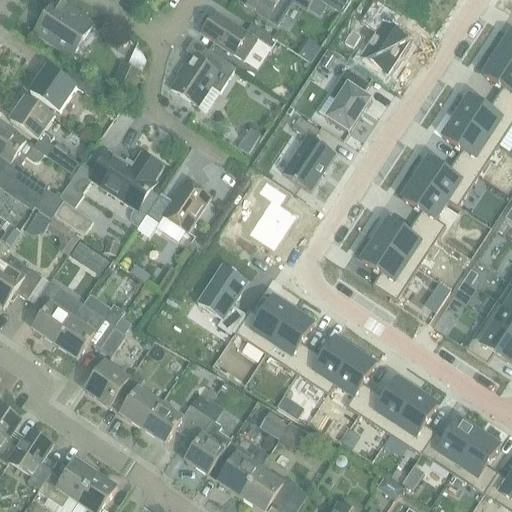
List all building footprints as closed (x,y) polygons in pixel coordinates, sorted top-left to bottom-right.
[(235,0),(251,10),(269,22),(279,29),(290,12),(280,5),(282,0),(235,0)] [(289,0),(308,12),(315,0),(289,0)] [(37,34),(42,37),(73,58),(92,29),(84,23),(87,19),(73,10),(72,12),(58,2),(37,34)] [(360,62),(386,80),(411,42),(390,28),(397,17),(375,3),(361,25),(377,36),(360,62)] [(245,64),(258,43),(271,52),(278,42),(252,25),(245,36),(216,16),(203,36),(245,64)] [(329,56),(340,43),(329,34),(318,47),(329,56)] [(511,40),(509,39),(497,58),(511,68),(511,40)] [(185,72),(172,91),(199,110),(212,90),(221,95),(237,70),(209,52),(202,63),(191,56),(182,70),(185,72)] [(329,57),(322,68),(329,72),(336,61),(329,57)] [(511,68),(497,58),(484,78),(503,90),(495,102),(511,112),(511,68)] [(48,69),(31,94),(61,114),(78,90),(98,103),(105,94),(71,71),(65,80),(48,69)] [(337,104),(326,121),(350,137),(372,103),(363,97),(369,87),(347,72),(329,99),(337,104)] [(127,73),(116,98),(131,104),(142,80),(127,73)] [(469,100),(456,120),(499,148),(511,128),(511,112),(495,102),(488,113),(469,100)] [(47,158),(76,178),(83,168),(50,145),(54,139),(46,134),(55,121),(27,101),(12,123),(39,142),(34,150),(45,157),(47,158)] [(109,108),(119,115),(124,108),(114,101),(109,108)] [(121,137),(134,143),(151,108),(138,102),(121,137)] [(307,141),(283,177),(311,196),(336,158),(314,143),(320,134),(299,120),(292,131),(307,141)] [(456,120),(443,140),(462,152),(455,164),(479,179),(499,148),(456,120)] [(40,164),(45,157),(34,150),(0,126),(0,158),(11,166),(19,154),(35,165),(40,164)] [(251,131),(239,150),(249,157),(261,138),(251,131)] [(55,209),(48,220),(79,241),(81,243),(94,225),(74,211),(80,201),(91,185),(134,213),(132,216),(131,223),(134,228),(139,231),(143,225),(148,218),(161,198),(152,192),(155,188),(153,187),(164,170),(142,156),(133,169),(110,154),(96,176),(83,168),(76,178),(60,201),(55,209)] [(428,162),(415,183),(458,211),(479,179),(455,164),(447,175),(428,162)] [(42,200),(48,192),(51,188),(21,168),(13,180),(42,200)] [(42,200),(13,180),(4,192),(34,212),(35,211),(42,200)] [(173,205),(161,198),(148,218),(160,226),(165,219),(189,235),(212,200),(187,183),(173,205)] [(415,183),(402,202),(422,215),(414,226),(438,242),(446,229),(436,223),(445,209),(455,215),(458,211),(415,183)] [(271,202),(249,236),(274,252),(296,218),(279,207),(286,197),(266,184),(259,194),(271,202)] [(42,200),(55,209),(60,201),(48,192),(42,200)] [(42,200),(35,211),(48,220),(55,209),(42,200)] [(388,224),(375,244),(418,272),(438,242),(414,226),(407,237),(388,224)] [(104,255),(117,258),(120,245),(107,242),(104,255)] [(375,244),(362,264),(381,277),(373,289),(397,304),(418,272),(375,244)] [(81,245),(72,258),(83,266),(92,253),(81,245)] [(153,256),(146,266),(162,276),(168,266),(153,256)] [(27,303),(38,287),(43,280),(16,262),(10,271),(0,264),(0,309),(4,312),(15,295),(27,303)] [(223,269),(198,308),(222,323),(217,330),(231,339),(233,336),(235,337),(247,318),(233,309),(249,286),(223,269)] [(471,273),(464,283),(471,288),(478,278),(471,273)] [(464,283),(458,293),(464,298),(471,288),(464,283)] [(33,332),(55,347),(83,307),(50,285),(34,308),(45,316),(33,332)] [(498,304),(497,305),(511,314),(511,288),(509,287),(509,288),(511,289),(511,300),(506,309),(498,304)] [(432,298),(425,309),(436,316),(443,305),(432,298)] [(247,318),(235,337),(265,358),(293,314),(274,302),(261,321),(250,313),(247,318)] [(511,314),(497,305),(486,323),(511,340),(511,314)] [(83,307),(55,347),(77,362),(89,345),(101,353),(115,331),(126,316),(114,308),(104,322),(83,307)] [(293,314),(265,358),(296,378),(312,355),(300,347),(313,327),(293,314)] [(511,340),(486,323),(466,353),(487,367),(494,357),(511,368),(511,340)] [(115,331),(101,353),(112,360),(126,339),(115,331)] [(312,355),(296,378),(328,398),(333,390),(356,355),(336,342),(323,362),(312,355)] [(356,355),(333,390),(353,403),(347,411),(359,418),(374,395),(363,387),(376,368),(356,355)] [(110,410),(118,399),(129,381),(106,365),(86,394),(110,410)] [(121,418),(143,432),(160,407),(138,392),(144,382),(133,375),(129,381),(118,399),(129,406),(121,418)] [(374,395),(359,418),(390,439),(418,395),(398,382),(385,402),(374,395)] [(175,432),(186,439),(222,387),(217,384),(204,403),(196,399),(181,421),(160,407),(143,432),(165,447),(175,432)] [(418,395),(390,439),(421,459),(422,457),(436,436),(425,428),(438,408),(418,395)] [(186,439),(181,446),(192,453),(185,464),(208,479),(213,471),(230,445),(232,443),(219,435),(222,430),(213,424),(222,411),(211,403),(186,439)] [(302,436),(300,439),(312,446),(323,428),(287,407),(279,422),(302,436)] [(0,461),(8,467),(10,465),(21,448),(10,440),(21,423),(0,408),(0,461)] [(436,436),(422,457),(453,477),(480,436),(460,423),(447,443),(436,436)] [(39,493),(51,476),(53,473),(41,466),(52,449),(30,434),(21,448),(10,465),(31,480),(28,485),(39,493)] [(480,436),(453,477),(484,498),(498,476),(487,469),(500,449),(480,436)] [(218,486),(241,501),(260,472),(248,464),(251,459),(230,445),(213,471),(224,477),(218,486)] [(40,493),(39,495),(49,502),(62,510),(69,500),(78,506),(97,478),(76,464),(64,484),(51,476),(40,493)] [(267,511),(269,508),(274,511),(289,511),(302,493),(277,476),(274,481),(260,472),(241,501),(258,511),(267,511)] [(498,476),(484,498),(505,511),(511,511),(511,478),(509,484),(498,476)] [(409,496),(419,490),(410,477),(401,484),(409,496)] [(74,511),(103,511),(117,491),(97,478),(78,506),(74,511)] [(377,491),(395,504),(404,492),(385,479),(377,491)] [(302,493),(289,511),(298,511),(308,497),(302,493)]
